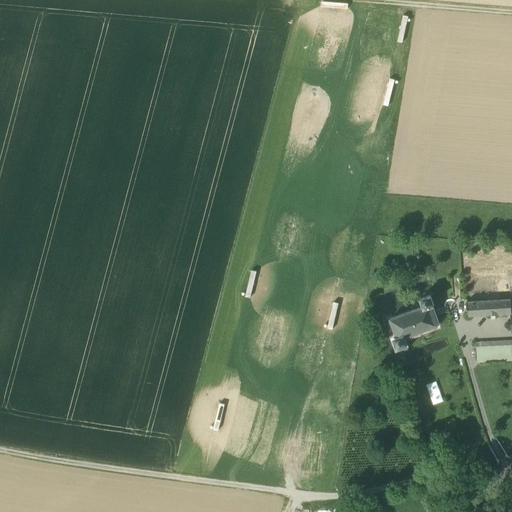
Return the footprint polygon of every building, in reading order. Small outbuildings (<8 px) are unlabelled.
[(467,90),(466,102),(493,102),(494,91),(467,90)] [(341,301),(347,274),(341,273),(335,299),(341,301)] [(394,339),(398,349),(407,345),(405,338),(437,325),(431,307),(434,306),(430,296),(421,299),(423,307),(391,319),(397,337),(394,339)] [(468,317),(511,314),(511,300),(466,303),(468,317)] [(511,360),(511,341),(476,343),(477,362),(511,360)] [(427,385),(432,405),(442,403),(438,382),(427,385)]
